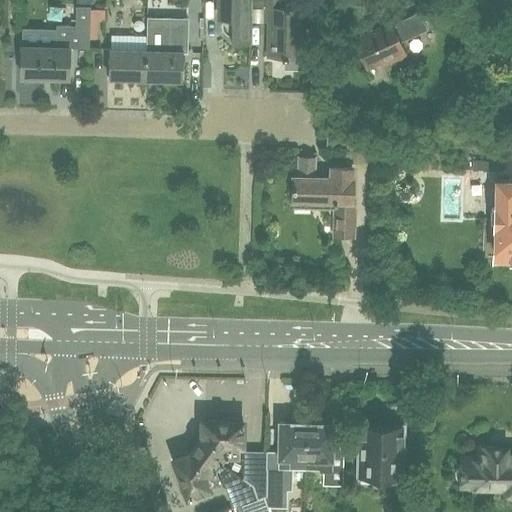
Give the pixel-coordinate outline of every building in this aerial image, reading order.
[(217,0),(218,5),(220,4),(222,20),(221,25),(222,30),(226,35),(231,36),(231,44),(249,45),(250,22),(249,0),(217,0)] [(263,0),(264,22),(268,22),(267,57),(303,58),(305,9),(279,8),(279,0),(263,0)] [(70,48),(90,49),(90,7),(75,6),(75,25),(56,25),(55,48),(22,47),(21,77),(26,77),(26,81),(38,81),(38,77),(70,78),(70,48)] [(391,28),(381,33),(379,29),(353,41),(366,70),(380,62),(383,68),(405,57),(398,42),(424,30),(418,15),(391,28)] [(146,50),(145,81),(183,81),(183,51),(187,51),(188,19),(147,18),(147,50),(146,50)] [(109,49),(108,80),(145,81),(146,50),(109,49)] [(351,150),(381,150),(380,137),(351,137),(351,150)] [(332,178),(315,178),(315,158),(299,157),(299,177),(294,177),(293,207),(335,208),(334,235),(351,235),(352,168),(333,168),(332,178)] [(511,180),(497,180),(495,247),(497,247),(496,258),(511,258),(511,180)] [(51,332),(66,333),(67,318),(51,318),(51,332)] [(291,469),(305,470),(306,419),(291,419),(291,424),(281,424),(280,452),(267,452),(267,497),(265,498),(268,507),(271,507),(287,507),(287,475),(291,475),(291,469)] [(321,419),(306,419),(305,470),(323,470),(323,486),(343,486),(343,451),(339,451),(339,444),(332,444),(332,425),(321,425),(321,419)] [(203,431),(193,445),(253,487),(258,501),(265,498),(267,497),(267,452),(268,444),(242,445),(243,422),(203,421),(203,431)] [(413,511),(414,497),(401,496),(402,426),(360,425),(358,479),(387,479),(387,504),(399,504),(399,511),(413,511)] [(226,491),(233,510),(235,509),(258,501),(253,487),(193,445),(185,457),(175,461),(189,499),(211,491),(210,488),(220,485),(226,491)] [(462,460),(462,464),(460,464),(459,465),(458,466),(457,467),(456,468),(455,470),(455,472),(455,473),(455,475),(456,477),(456,478),(457,479),(459,480),(460,481),(462,482),(462,485),(504,486),(504,497),(511,497),(511,453),(506,453),(506,448),(479,447),(479,458),(465,458),(462,460)] [(265,498),(258,501),(235,509),(236,511),(259,511),(268,509),(268,507),(265,498)]
